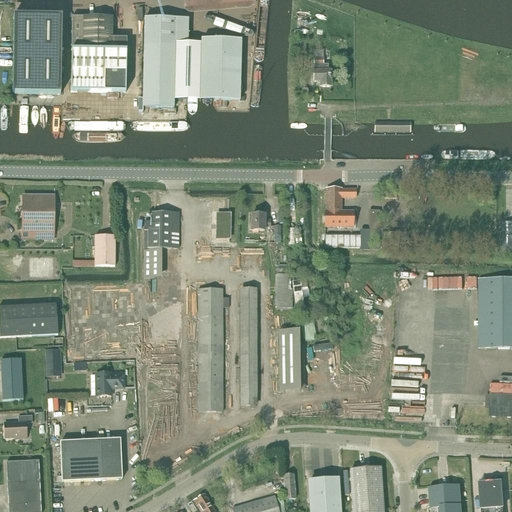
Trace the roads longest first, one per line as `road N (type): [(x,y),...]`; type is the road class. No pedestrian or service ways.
road 1 (tertiary): [(511,177),(0,171)]
road 2 (unclassified): [(142,511),(278,440),(377,442),(405,454)]
road 3 (track): [(328,108),(503,102)]
